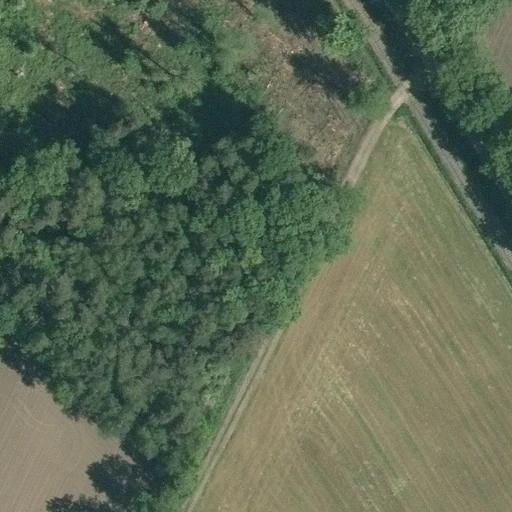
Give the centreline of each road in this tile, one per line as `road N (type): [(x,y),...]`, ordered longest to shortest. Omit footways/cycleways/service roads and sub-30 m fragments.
road 1 (track): [(429,65),(387,104),(162,511)]
road 2 (track): [(511,204),(388,0)]
